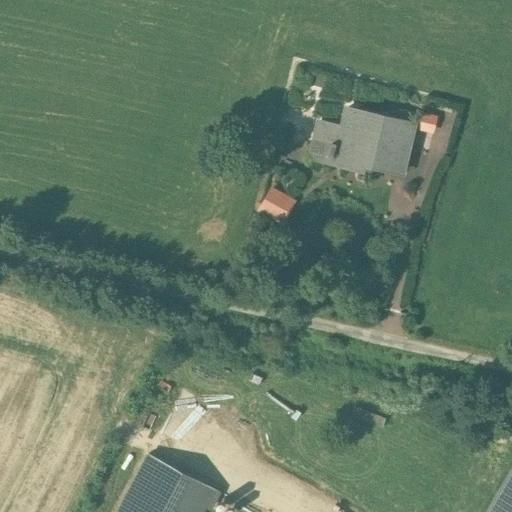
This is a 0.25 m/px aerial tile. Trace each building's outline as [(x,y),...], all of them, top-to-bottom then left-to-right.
[(413,125),(346,109),(341,128),(318,123),(314,138),(311,152),(315,159),(322,161),(322,159),(333,151),(363,158),(361,169),(360,170),(362,170),(363,164),(402,173),(410,137),(413,125)] [(436,116),(418,111),(414,128),(432,133),(436,116)] [(360,170),(361,169),(363,158),(333,151),(322,159),(322,161),(360,170)] [(295,202),(272,188),(258,210),(282,224),(295,202)] [(147,455),(116,511),(202,511),(214,491),(147,455)] [(511,511),(511,466),(484,511),(511,511)]
